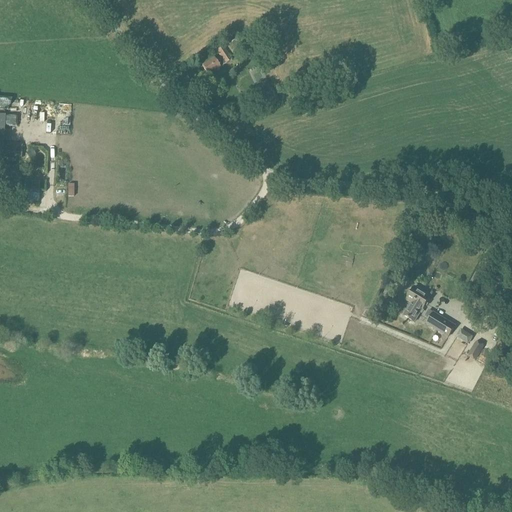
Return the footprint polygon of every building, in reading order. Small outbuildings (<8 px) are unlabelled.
[(236,39),(227,46),(235,58),(244,51),(236,39)] [(220,59),(216,61),(214,59),(202,66),(208,76),(220,69),(220,68),(233,60),(223,47),(216,52),(220,59)] [(208,79),(210,84),(222,77),(220,73),(208,79)] [(6,146),(3,146),(3,159),(21,160),(22,144),(6,143),(6,146)] [(31,150),(26,154),(30,159),(35,155),(31,150)] [(0,165),(0,186),(20,187),(20,166),(0,165)] [(20,190),(4,190),(4,199),(14,199),(14,201),(38,201),(38,190),(20,190)] [(406,283),(410,280),(409,276),(405,274),(402,277),(402,281),(406,283)] [(414,323),(422,311),(430,297),(414,287),(406,301),(411,304),(403,317),(414,323)] [(511,311),(511,290),(511,291),(503,308),(511,312),(511,311)] [(433,313),(427,324),(437,331),(444,320),(433,313)] [(444,320),(437,331),(448,337),(455,326),(444,320)] [(473,337),(461,330),(456,338),(468,345),(473,337)] [(476,342),(469,353),(469,356),(474,359),(477,357),(483,347),(483,344),(478,341),(476,342)]
